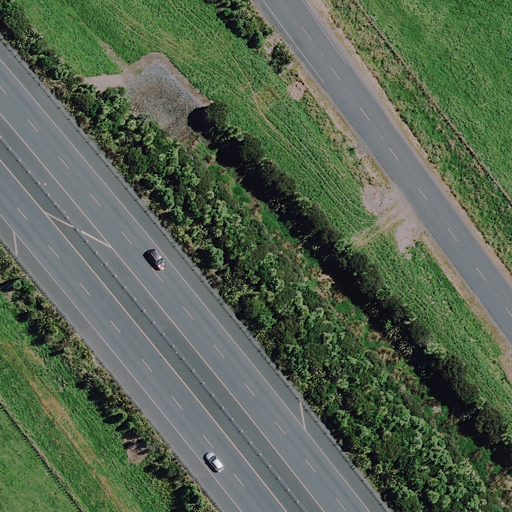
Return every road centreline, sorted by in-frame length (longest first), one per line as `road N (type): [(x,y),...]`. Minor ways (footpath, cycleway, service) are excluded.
road 1 (motorway): [(0,91),(330,511)]
road 2 (motorway): [(248,511),(0,197)]
road 3 (unclassified): [(511,306),(292,0)]
